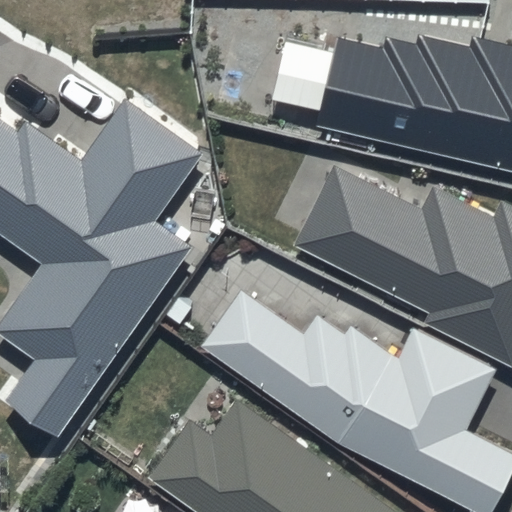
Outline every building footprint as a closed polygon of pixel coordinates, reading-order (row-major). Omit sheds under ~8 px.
[(316,122),(511,167),(511,42),(471,33),(469,42),(417,30),(414,43),(385,37),(383,45),(337,34),(334,47),(283,35),(269,97),(319,109),(316,122)] [(5,395),(57,432),(191,246),(154,219),(203,151),(125,95),(81,156),(27,117),(19,127),(0,113),(0,231),(41,261),(0,318),(0,332),(33,356),(5,395)] [(333,161),(293,241),(428,308),(423,319),(511,363),(511,201),(502,197),(495,210),(434,180),(422,205),(333,161)] [(238,286),(199,342),(338,441),(482,511),(489,511),(511,466),(511,451),(465,428),(495,366),(413,325),(398,354),(351,321),(345,330),(317,310),(303,331),(238,286)] [(397,511),(239,394),(212,430),(191,414),(147,473),(199,511),(397,511)]
